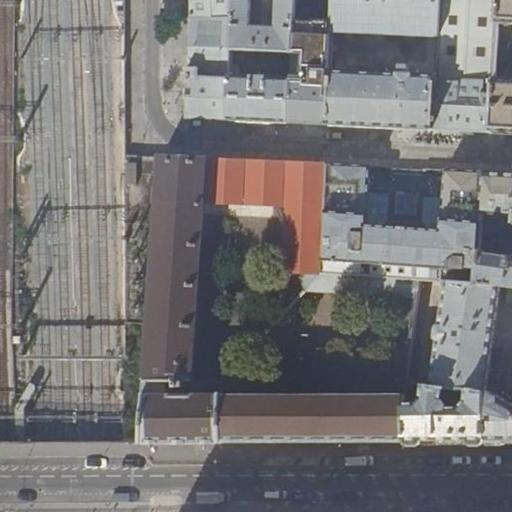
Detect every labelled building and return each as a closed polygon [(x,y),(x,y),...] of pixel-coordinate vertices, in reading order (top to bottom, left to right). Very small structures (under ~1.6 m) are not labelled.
[(234,0),(194,0),(189,119),(208,120),(229,121),(231,66),(232,51),(234,0)] [(234,0),(232,51),(293,53),(296,0),(234,0)] [(335,0),(296,0),(293,53),(292,75),(292,78),(289,123),(302,124),(328,125),(331,68),(334,31),(335,0)] [(441,37),(443,0),(335,0),(334,31),(441,37)] [(443,0),(441,37),(438,75),(438,76),(434,130),(463,131),(492,133),(495,82),(499,23),(500,0),(443,0)] [(511,0),(500,0),(499,23),(511,24),(511,82),(495,82),(492,133),(511,133),(511,0)] [(434,130),(438,76),(408,74),(409,65),(399,64),(399,73),(331,68),(328,125),(380,128),(434,130)] [(231,66),(229,121),(258,122),(289,123),(292,78),(239,77),(239,67),(231,66)] [(405,442),(405,401),(405,395),(166,394),(166,379),(173,379),(174,386),(183,386),(183,380),(193,380),(206,203),(209,159),(162,157),(140,444),(184,444),(222,444),(233,443),(405,442)] [(308,291),(417,297),(419,281),(412,280),(397,279),(322,274),(329,165),(299,164),(225,161),(209,159),(206,203),(289,206),(283,272),(297,273),(308,291)] [(511,173),(500,173),(447,170),(443,231),(366,227),(372,167),(350,166),(329,165),(322,274),(374,278),(397,279),(397,268),(413,269),(412,280),(419,281),(481,285),(482,252),(484,228),(484,214),(511,218),(511,173)] [(511,231),(511,218),(484,214),(484,228),(511,231)] [(511,256),(482,252),(481,285),(502,286),(510,287),(511,286),(511,256)] [(417,297),(405,384),(423,386),(453,389),(467,390),(487,393),(502,286),(481,285),(419,281),(417,297)] [(511,286),(510,287),(508,304),(511,304),(511,403),(503,397),(490,393),(487,393),(485,442),(511,441),(511,286)] [(452,406),(453,389),(423,386),(423,397),(417,402),(405,401),(405,442),(443,442),(485,442),(487,393),(467,390),(466,400),(461,406),(452,406)]
